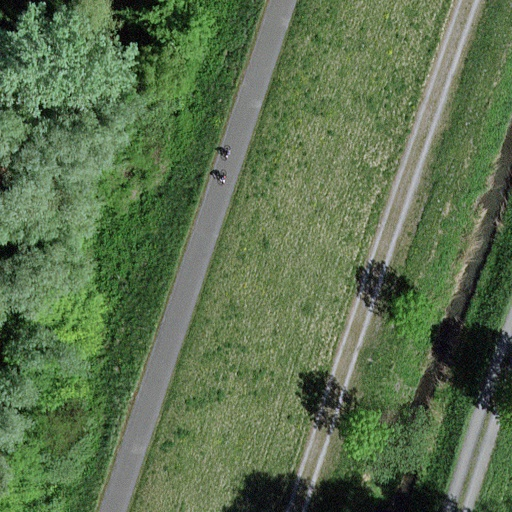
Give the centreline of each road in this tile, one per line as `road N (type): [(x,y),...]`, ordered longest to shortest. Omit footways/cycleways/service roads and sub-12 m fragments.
road 1 (track): [(297,511),(466,0)]
road 2 (track): [(511,383),(464,511)]
